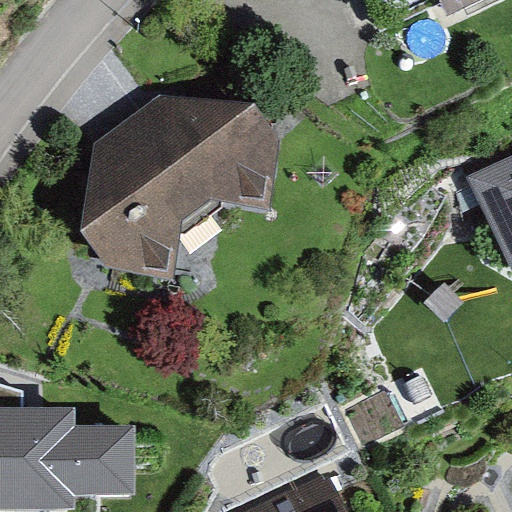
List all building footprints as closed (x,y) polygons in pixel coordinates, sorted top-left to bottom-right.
[(511,0),(433,0),(448,31),(511,0)] [(115,291),(183,291),(191,229),(222,211),(279,214),(294,153),(266,124),(168,95),(101,146),(90,266),(115,291)] [(511,168),(471,188),(511,277),(511,168)] [(84,419),(0,419),(0,511),(76,511),(76,504),(139,503),(138,439),(84,439),(84,419)] [(338,511),(323,480),(256,511),(338,511)]
